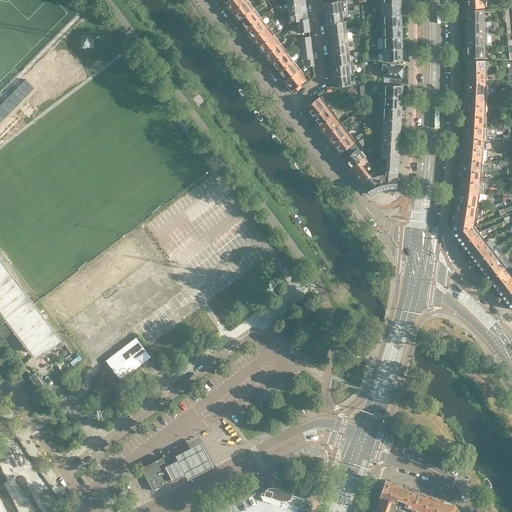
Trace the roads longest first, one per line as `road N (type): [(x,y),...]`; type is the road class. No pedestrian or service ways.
road 1 (secondary): [(423,262),(437,145),(439,0)]
road 2 (secondary): [(425,0),(423,144),(411,251)]
road 3 (secondary): [(409,265),(357,432)]
road 4 (secondary): [(368,437),(420,275)]
road 5 (residential): [(92,511),(0,379)]
road 6 (tertiary): [(286,104),(204,0)]
road 7 (tertiary): [(357,432),(313,424),(238,467)]
road 8 (residential): [(313,0),(321,81),(286,104)]
road 9 (tertiary): [(360,201),(286,104)]
road 10 (tertiary): [(238,467),(315,435),(351,445)]
